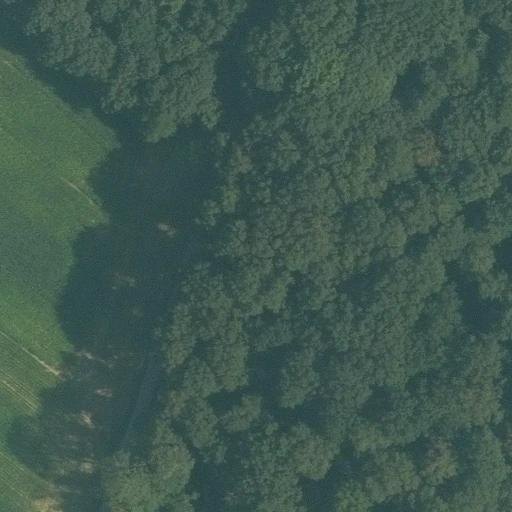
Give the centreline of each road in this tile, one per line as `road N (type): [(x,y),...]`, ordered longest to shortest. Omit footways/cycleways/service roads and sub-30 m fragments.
road 1 (track): [(108,511),(275,0)]
road 2 (track): [(243,95),(511,175)]
